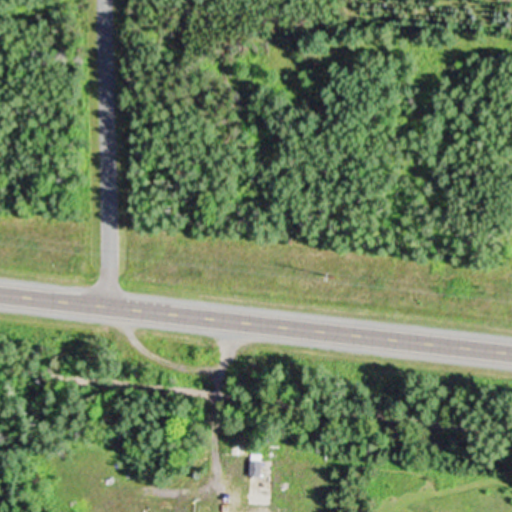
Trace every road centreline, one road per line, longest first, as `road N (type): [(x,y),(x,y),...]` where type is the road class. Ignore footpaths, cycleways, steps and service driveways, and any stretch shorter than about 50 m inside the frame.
road 1 (track): [(0,368),(511,428)]
road 2 (primary): [(511,351),(0,293)]
road 3 (residential): [(104,0),(107,306)]
